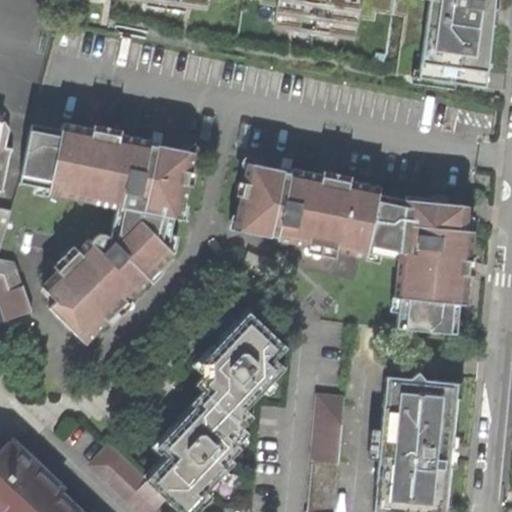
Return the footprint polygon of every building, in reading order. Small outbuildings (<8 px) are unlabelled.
[(473,71),(482,73),(487,39),(493,0),(150,0),(206,8),(206,0),(258,0),(258,4),(275,7),(273,23),(353,35),(356,19),(373,21),(374,13),(402,17),(394,75),(471,86),(473,71)] [(0,241),(9,211),(0,209),(0,191),(2,192),(3,189),(1,189),(9,151),(11,152),(11,149),(9,148),(4,147),(8,129),(3,121),(1,121),(2,115),(0,114),(0,241)] [(114,206),(172,219),(176,220),(179,206),(180,206),(192,153),(156,145),(156,148),(150,146),(150,143),(104,133),(60,123),(59,130),(30,124),(17,182),(47,189),(47,192),(114,206)] [(233,231),(269,238),(270,237),(276,238),(276,240),(311,247),(311,244),(330,248),(331,250),(365,257),(366,253),(397,259),(393,297),(397,298),(395,328),(454,334),(457,303),(463,304),(467,266),(470,232),(462,232),(465,207),(431,203),(431,200),(404,197),(403,201),(378,195),(379,189),(319,177),(289,171),(288,175),(282,173),(283,171),(247,163),(236,218),(238,218),(236,230),(233,230),(233,231)] [(166,248),(172,219),(114,206),(108,238),(107,236),(103,234),(98,235),(94,237),(91,242),(88,240),(41,288),(54,301),(47,310),(83,343),(147,280),(146,278),(158,266),(171,253),(166,248)] [(0,293),(22,287),(14,262),(0,258),(0,293)] [(31,313),(22,287),(0,293),(0,304),(5,322),(31,313)] [(146,480),(164,498),(179,511),(195,511),(211,496),(205,490),(218,476),(233,460),(230,457),(240,446),(237,443),(248,432),(242,426),(253,415),(246,408),(285,367),(275,359),(286,347),(249,311),(226,335),(208,354),(212,357),(201,369),(205,373),(195,384),(202,391),(190,403),(193,407),(184,417),(166,435),(170,438),(160,449),(168,457),(146,480)] [(430,380),(419,379),(412,372),(404,378),(381,376),(370,511),(420,511),(421,509),(441,511),(446,451),(450,392),(429,390),(430,380)] [(332,511),(343,397),(316,394),(305,511),(332,511)] [(76,511),(57,495),(62,489),(7,441),(0,447),(0,511),(76,511)] [(139,511),(151,511),(164,498),(146,480),(107,444),(88,464),(139,511)]
